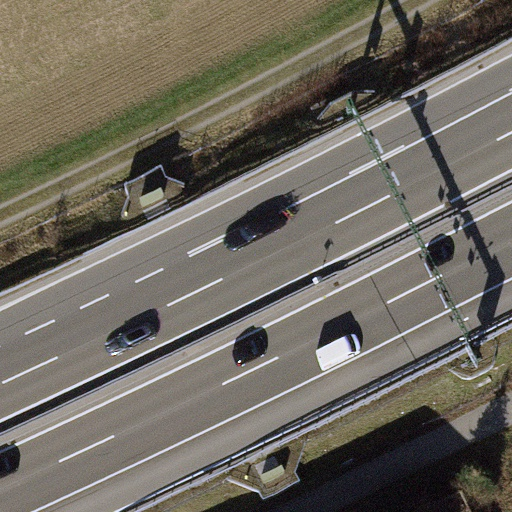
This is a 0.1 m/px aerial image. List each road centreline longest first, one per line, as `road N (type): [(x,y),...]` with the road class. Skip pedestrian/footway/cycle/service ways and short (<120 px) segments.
road 1 (motorway): [(511,134),(0,386)]
road 2 (motorway): [(0,490),(511,240)]
road 3 (track): [(420,0),(0,212)]
road 4 (track): [(511,410),(308,511)]
